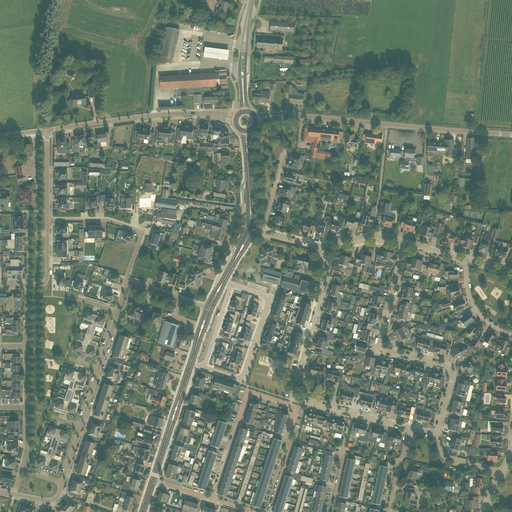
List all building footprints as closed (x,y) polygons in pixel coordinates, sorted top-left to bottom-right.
[(216,10),(215,16),(221,17),(222,15),(226,16),(226,15),(227,9),(228,9),(229,4),(226,3),(226,0),(218,0),(217,6),(220,7),(219,11),(216,10)] [(184,22),(197,24),(197,19),(189,18),(190,10),(185,9),(185,14),(183,14),(183,17),(184,17),(184,22)] [(295,24),(271,22),(270,31),(294,33),(295,24)] [(161,57),(160,60),(171,63),(172,59),(173,59),(179,30),(174,29),(167,27),(161,57)] [(266,40),(258,40),(257,47),(265,48),(265,49),(282,51),(283,40),(266,39),(266,40)] [(303,42),(304,53),(313,53),(312,43),(310,44),(310,42),(303,42)] [(230,51),(205,48),(204,58),(228,61),(230,51)] [(296,58),(288,57),(275,56),(274,63),(296,65),(296,58)] [(226,89),(225,71),(222,71),(220,71),(220,72),(214,73),(215,74),(198,75),(170,77),(160,77),(161,90),(171,89),(179,89),(179,96),(193,95),(192,91),(204,91),(203,87),(219,86),(219,89),(226,89)] [(87,85),(89,98),(96,97),(94,84),(87,85)] [(290,103),(302,104),(302,100),(305,101),(305,97),(299,96),(299,94),(294,88),(292,88),(292,86),(287,85),(286,94),(291,94),(290,103)] [(262,91),(255,90),(253,102),(261,103),(262,92),(262,91)] [(194,96),(194,104),(199,104),(199,103),(202,103),(201,96),(204,96),(204,91),(192,91),(193,95),(193,96),(194,96)] [(270,93),(262,92),(261,103),(269,103),(270,93)] [(211,98),(204,99),(204,104),(218,103),(218,98),(217,94),(218,94),(213,94),(213,97),(211,97),(211,98)] [(73,106),(85,104),(84,95),(71,97),(72,100),(69,101),(68,102),(68,104),(70,106),(72,105),(73,106)] [(198,130),(197,137),(201,137),(201,134),(208,135),(208,127),(205,127),(205,125),(202,125),(201,130),(198,130)] [(187,137),(188,126),(185,126),(184,128),(181,127),(181,129),(178,129),(177,141),(181,141),(184,137),(187,137)] [(187,137),(186,139),(196,140),(197,130),(193,130),(193,128),(190,128),(191,126),(188,126),(187,137)] [(165,138),(166,127),(163,127),(163,129),(160,129),(159,137),(156,137),(155,141),(159,141),(159,139),(161,139),(162,138),(165,138)] [(166,127),(165,138),(170,139),(169,144),(174,144),(175,133),(172,133),(172,130),(169,130),(169,128),(166,127)] [(218,136),(222,129),(214,128),(213,135),(218,136)] [(144,140),(145,129),(142,129),(142,131),(139,130),(139,132),(135,132),(134,142),(140,143),(141,139),(144,140)] [(148,129),(145,129),(144,140),(148,140),(148,145),(153,146),(154,133),(151,133),(151,131),(148,131),(148,129)] [(223,129),(222,129),(218,136),(219,136),(222,140),(229,136),(227,134),(225,132),(222,129),(223,129)] [(338,140),(339,132),(309,129),(305,129),(303,142),(314,143),(310,157),(315,158),(332,162),(333,154),(317,151),(320,140),(329,141),(330,139),(338,140)] [(381,145),(382,135),(367,133),(366,143),(370,144),(370,146),(374,147),(374,145),(381,145)] [(354,139),(355,135),(347,134),(345,145),(350,145),(350,148),(358,149),(359,140),(354,139)] [(105,135),(96,136),(97,143),(98,143),(98,144),(94,145),(95,151),(101,150),(100,144),(100,143),(106,142),(105,135)] [(72,147),(72,152),(78,152),(78,149),(84,149),(83,153),(88,153),(88,140),(84,140),(84,136),(79,137),(76,137),(75,138),(76,146),(72,147)] [(61,153),(69,153),(69,149),(69,142),(65,142),(65,140),(65,139),(62,139),(62,140),(57,140),(57,141),(57,145),(57,149),(61,149),(61,153)] [(466,159),(473,160),(475,140),(468,139),(466,159)] [(453,156),(454,141),(445,140),(445,143),(428,142),(427,155),(430,156),(430,152),(445,153),(445,156),(453,156)] [(24,149),(23,149),(24,154),(25,164),(30,164),(29,158),(32,157),(30,145),(24,146),(24,149)] [(401,151),(391,150),(390,157),(400,158),(401,151)] [(412,150),(412,151),(406,150),(405,158),(405,162),(401,162),(400,169),(408,170),(409,158),(414,158),(414,154),(415,154),(416,150),(412,150)] [(222,165),(230,165),(230,157),(222,157),(222,153),(217,154),(217,161),(222,161),(222,165)] [(298,170),(299,164),(302,165),(304,157),(294,154),(293,158),(291,157),(290,161),(289,163),(290,164),(289,167),(298,170)] [(71,168),(69,168),(66,168),(59,168),(59,172),(57,172),(56,172),(56,175),(57,175),(57,180),(58,180),(58,181),(61,181),(61,180),(66,180),(66,176),(71,176),(71,168)] [(290,176),(287,175),(285,182),(294,184),(297,185),(298,184),(299,182),(298,181),(299,178),(303,179),(304,176),(291,172),(290,176)] [(214,196),(225,198),(226,192),(224,192),(225,182),(217,181),(216,191),(215,191),(214,196)] [(66,183),(59,183),(59,187),(57,187),(56,187),(56,190),(57,190),(57,195),(66,195),(69,195),(69,183),(66,183)] [(432,185),(425,184),(424,195),(431,196),(432,185)] [(281,196),(288,198),(288,201),(294,202),(295,196),(294,196),(296,189),(289,187),(288,191),(283,189),(281,196)] [(18,204),(31,204),(31,197),(29,197),(29,189),(20,189),(20,199),(18,199),(18,204)] [(129,199),(120,199),(120,209),(125,209),(131,209),(131,205),(134,205),(134,191),(129,191),(129,199)] [(5,196),(0,195),(0,203),(6,204),(6,201),(9,201),(9,194),(5,194),(5,196)] [(109,199),(108,195),(100,195),(100,202),(104,202),(104,203),(105,203),(105,208),(106,208),(108,208),(109,208),(109,209),(113,209),(113,208),(113,203),(114,203),(114,199),(109,199)] [(155,202),(156,195),(151,195),(151,198),(139,198),(139,208),(151,208),(151,202),(155,202)] [(99,196),(94,196),(94,199),(88,199),(88,208),(96,208),(96,203),(99,203),(99,196)] [(323,196),(322,201),(334,204),(335,199),(323,196)] [(69,210),(69,198),(59,198),(59,202),(57,202),(56,202),(56,205),(57,205),(57,210),(58,210),(58,211),(61,211),(61,210),(66,210),(69,210)] [(178,201),(173,201),(157,198),(155,207),(176,210),(178,201)] [(291,203),(282,200),(281,204),(279,203),(277,211),(286,213),(287,208),(290,208),(291,203)] [(383,218),(384,219),(383,224),(386,225),(386,226),(390,227),(389,227),(390,226),(393,227),(395,221),(388,219),(390,204),(385,204),(383,218)] [(176,216),(154,212),(154,217),(162,218),(161,223),(174,225),(176,216)] [(197,227),(212,231),(210,238),(215,239),(214,240),(223,242),(229,217),(217,214),(215,222),(200,218),(197,227)] [(289,216),(282,215),(279,214),(278,217),(276,217),(274,224),(283,226),(284,223),(287,223),(289,216)] [(363,216),(361,225),(368,227),(369,223),(372,224),(374,215),(368,214),(367,217),(363,216)] [(23,221),(23,217),(14,217),(14,226),(11,226),(11,232),(19,232),(19,229),(23,229),(23,224),(23,221)] [(348,218),(346,227),(353,229),(354,227),(357,228),(359,219),(352,217),(352,219),(348,218)] [(334,221),(331,230),(338,232),(339,229),(342,230),(345,219),(338,218),(337,222),(334,221)] [(408,230),(409,231),(414,232),(416,223),(416,221),(416,220),(416,219),(415,219),(414,219),(413,219),(412,220),(412,222),(403,219),(401,227),(404,228),(404,230),(407,231),(408,230)] [(305,222),(303,231),(309,233),(310,230),(314,230),(316,222),(309,220),(308,223),(305,222)] [(324,222),(319,221),(319,224),(318,224),(316,233),(323,235),(325,230),(328,231),(330,224),(324,222)] [(423,232),(422,236),(429,238),(429,237),(432,238),(434,231),(431,230),(431,229),(428,228),(429,225),(425,224),(424,227),(423,227),(422,232),(423,232)] [(95,239),(95,226),(90,226),(90,227),(88,227),(88,232),(84,232),(84,239),(95,239)] [(105,239),(105,232),(102,232),(102,227),(99,227),(99,226),(95,226),(95,239),(105,239)] [(69,238),(69,227),(57,227),(57,228),(56,228),(56,232),(57,232),(57,234),(62,234),(62,238),(69,238)] [(123,230),(122,232),(120,239),(116,238),(114,241),(119,242),(125,244),(126,241),(131,242),(132,240),(133,241),(134,237),(133,236),(126,233),(126,231),(123,230)] [(159,241),(163,242),(165,234),(159,233),(159,235),(155,234),(154,237),(152,237),(150,244),(157,246),(159,241)] [(449,243),(455,244),(457,237),(451,235),(443,233),(442,238),(443,238),(442,242),(449,244),(449,243)] [(7,240),(7,244),(22,244),(22,240),(22,238),(22,237),(20,237),(20,234),(14,234),(14,240),(7,240)] [(171,234),(169,240),(177,242),(179,236),(171,234)] [(474,243),(478,244),(479,237),(476,236),(475,238),(472,237),(470,239),(470,240),(465,239),(462,238),(460,244),(464,245),(463,248),(470,249),(471,245),(472,245),(473,242),(474,243)] [(489,246),(490,242),(487,239),(485,245),(484,244),(482,243),(481,244),(480,247),(479,247),(479,248),(480,248),(479,252),(487,254),(489,246)] [(68,241),(62,241),(62,244),(57,244),(57,246),(56,246),(56,251),(69,251),(68,241)] [(497,247),(495,255),(498,256),(498,257),(502,258),(502,257),(506,258),(508,249),(502,248),(503,244),(502,243),(495,241),(496,241),(495,241),(494,244),(494,246),(497,247)] [(22,249),(22,244),(7,244),(7,249),(14,249),(14,255),(21,255),(21,252),(22,252),(22,251),(22,249)] [(201,245),(201,247),(196,246),(195,251),(200,252),(212,255),(213,251),(211,251),(212,248),(201,245)] [(270,250),(271,249),(266,247),(266,249),(263,248),(262,253),(261,253),(260,256),(261,256),(260,260),(263,261),(262,264),(269,266),(272,257),(270,257),(272,250),(270,250)] [(69,261),(69,251),(56,251),(56,256),(57,256),(57,258),(62,258),(62,261),(69,261)] [(378,267),(379,266),(386,262),(388,253),(383,251),(382,253),(378,252),(374,266),(376,267),(378,267)] [(210,262),(212,255),(200,252),(198,258),(200,259),(200,260),(206,261),(206,262),(209,263),(210,262)] [(394,254),(388,253),(386,262),(385,266),(393,268),(394,263),(395,264),(397,257),(393,256),(394,254)] [(361,264),(364,265),(367,256),(361,255),(361,257),(357,256),(355,266),(361,267),(361,264)] [(338,268),(340,268),(340,269),(343,270),(344,266),(346,257),(341,256),(338,268)] [(370,265),(372,258),(367,256),(364,265),(367,266),(365,273),(371,274),(373,266),(370,265)] [(347,267),(346,270),(345,271),(347,274),(351,275),(353,266),(354,262),(351,261),(351,259),(346,257),(344,266),(347,267)] [(308,267),(309,261),(305,259),(305,258),(302,258),(301,259),(301,258),(300,264),(299,264),(297,271),(305,273),(306,269),(306,268),(306,266),(308,267)] [(406,271),(409,272),(414,273),(417,261),(412,259),(411,262),(408,261),(406,267),(407,268),(406,271)] [(14,275),(14,260),(10,260),(10,267),(4,267),(4,273),(7,273),(7,275),(8,275),(10,275),(14,275)] [(19,260),(14,260),(14,275),(19,275),(18,275),(20,275),(21,275),(22,275),(22,271),(23,271),(23,269),(22,269),(22,267),(19,267),(19,260)] [(423,262),(417,261),(414,273),(413,275),(421,277),(423,270),(421,269),(423,262)] [(429,264),(428,267),(425,266),(424,271),(423,273),(429,275),(429,273),(432,273),(435,265),(432,264),(432,265),(429,264)] [(437,266),(435,265),(432,273),(431,278),(435,278),(435,277),(440,279),(443,270),(440,269),(440,267),(437,266)] [(284,275),(282,274),(282,273),(263,268),(264,268),(263,268),(262,274),(263,274),(262,275),(264,275),(262,282),(279,286),(279,285),(282,286),(284,277),(284,275)] [(189,285),(187,285),(198,289),(202,276),(201,276),(202,272),(203,273),(203,272),(193,269),(189,281),(190,281),(189,285)] [(452,269),(445,269),(445,276),(449,276),(449,279),(458,279),(458,272),(452,272),(452,269)] [(168,283),(168,284),(174,286),(178,276),(171,274),(171,276),(168,275),(168,274),(160,272),(158,277),(159,277),(158,282),(165,284),(166,282),(168,283)] [(118,282),(120,279),(119,278),(119,277),(108,274),(105,284),(111,286),(112,283),(117,284),(117,282),(118,282)] [(284,277),(282,286),(281,287),(297,291),(298,288),(299,288),(299,287),(303,288),(302,293),(307,294),(310,283),(301,280),(301,282),(300,281),(284,277)] [(85,287),(87,281),(77,278),(73,289),(74,289),(74,290),(78,291),(78,290),(80,291),(82,286),(85,287)] [(332,285),(331,290),(339,292),(340,290),(343,290),(344,288),(345,289),(346,286),(339,284),(338,286),(332,285)] [(404,287),(403,292),(415,296),(416,293),(412,292),(413,289),(404,287)] [(108,294),(109,290),(103,288),(100,298),(111,302),(111,301),(112,302),(113,298),(113,297),(113,295),(108,294)] [(456,300),(456,297),(456,296),(460,295),(459,289),(458,290),(458,288),(450,290),(447,291),(448,294),(450,294),(451,294),(452,298),(451,298),(452,301),(456,300)] [(339,295),(339,292),(331,290),(330,296),(334,297),(334,300),(340,302),(342,296),(339,295)] [(378,293),(375,292),(373,299),(371,298),(370,300),(381,303),(383,298),(380,297),(381,294),(378,293)] [(412,304),(413,303),(411,301),(410,300),(410,297),(414,298),(415,296),(403,292),(401,298),(404,299),(404,302),(412,304)] [(8,294),(3,294),(3,303),(6,303),(6,309),(11,309),(11,301),(8,301),(8,294)] [(22,295),(20,295),(20,294),(14,294),(14,298),(11,298),(11,301),(11,309),(17,309),(17,307),(21,307),(21,302),(20,302),(20,299),(22,299),(22,295)] [(285,302),(287,297),(279,294),(277,299),(285,302)] [(238,310),(241,298),(236,296),(235,301),(233,301),(231,307),(238,310)] [(256,306),(258,300),(253,299),(251,304),(250,304),(248,309),(256,312),(258,307),(256,306)] [(328,302),(326,308),(335,310),(336,307),(338,308),(340,302),(334,300),(333,303),(328,302)] [(380,309),(381,303),(370,300),(370,303),(372,303),(372,306),(369,306),(368,309),(377,311),(378,308),(380,309)] [(456,313),(462,311),(462,310),(465,308),(462,301),(453,305),(456,313)] [(303,302),(301,308),(309,310),(311,305),(303,302)] [(399,307),(398,310),(408,312),(411,313),(413,304),(412,304),(404,302),(403,305),(401,305),(400,308),(399,307)] [(142,320),(144,314),(145,312),(140,310),(140,311),(138,310),(139,309),(131,306),(130,311),(129,310),(127,315),(135,318),(136,318),(142,320)] [(339,311),(335,310),(326,308),(325,313),(331,314),(330,318),(336,319),(339,311)] [(377,311),(368,309),(365,308),(363,317),(366,318),(377,321),(378,315),(376,315),(377,311)] [(254,318),(256,312),(248,309),(246,315),(247,316),(245,321),(250,322),(252,317),(254,318)] [(280,318),(281,312),(273,310),(271,315),(280,318)] [(411,313),(408,312),(398,310),(398,312),(399,313),(398,316),(400,316),(399,319),(410,322),(412,314),(411,313)] [(86,333),(89,335),(95,317),(92,316),(92,315),(86,313),(85,315),(84,315),(82,324),(88,326),(86,333)] [(161,319),(162,317),(162,316),(158,315),(158,314),(156,314),(155,314),(154,314),(151,322),(160,324),(163,325),(165,320),(161,319)] [(232,327),(236,316),(230,314),(229,319),(227,318),(225,325),(232,327)] [(466,318),(465,316),(459,320),(457,321),(457,322),(455,323),(457,325),(461,323),(465,327),(471,323),(471,324),(474,322),(470,315),(466,318)] [(95,317),(89,335),(93,336),(96,327),(102,329),(105,321),(104,321),(105,319),(99,317),(98,318),(95,317)] [(21,321),(20,321),(20,318),(15,318),(13,318),(5,318),(5,324),(12,324),(12,327),(21,327),(21,321)] [(304,326),(306,321),(298,318),(296,323),(304,326)] [(323,320),(322,325),(334,328),(335,329),(336,326),(335,324),(336,319),(330,318),(329,321),(323,320)] [(361,326),(372,329),(373,329),(374,326),(375,326),(377,321),(366,318),(365,320),(364,320),(364,322),(364,323),(364,325),(362,324),(362,325),(361,326)] [(165,320),(163,325),(160,335),(158,343),(176,349),(179,350),(183,339),(179,338),(183,326),(177,324),(176,325),(173,324),(172,324),(168,323),(168,321),(165,320)] [(248,330),(250,325),(245,323),(243,328),(242,328),(240,334),(249,336),(250,331),(248,330)] [(269,323),(267,328),(275,331),(277,326),(269,323)] [(395,339),(404,334),(402,330),(406,328),(403,324),(396,328),(397,330),(393,333),(394,336),(395,339)] [(228,338),(232,327),(225,325),(223,331),(224,332),(223,337),(228,338)] [(326,332),(325,335),(334,338),(335,334),(333,334),(334,328),(322,325),(320,330),(326,332)] [(369,337),(372,329),(361,326),(358,325),(356,334),(358,335),(369,337)] [(477,337),(483,331),(481,329),(482,329),(478,325),(475,328),(473,327),(467,333),(471,337),(474,334),(477,337)] [(21,332),(21,327),(12,327),(12,330),(5,330),(5,334),(2,334),(2,336),(13,336),(13,332),(21,332)] [(409,330),(404,334),(395,339),(397,341),(399,343),(412,335),(409,330)] [(295,332),(293,337),(301,340),(303,335),(295,332)] [(84,352),(89,335),(86,333),(83,342),(76,340),(74,348),(75,348),(74,351),(80,353),(80,351),(84,352)] [(247,342),(249,336),(240,334),(238,339),(237,345),(238,345),(243,347),(244,341),(247,342)] [(492,350),(494,351),(497,345),(495,345),(498,341),(495,339),(495,338),(489,334),(484,342),(489,345),(487,348),(492,350)] [(90,345),(93,336),(89,335),(84,352),(87,353),(87,355),(92,357),(93,354),(94,354),(94,355),(97,347),(90,345)] [(333,341),(334,338),(325,335),(324,338),(319,337),(317,342),(329,345),(330,340),(333,341)] [(352,342),(356,343),(365,345),(366,342),(368,343),(369,337),(358,335),(357,340),(353,339),(352,342)] [(419,349),(422,350),(426,335),(423,335),(422,335),(422,337),(417,336),(417,339),(419,339),(416,348),(419,348),(419,349)] [(429,346),(432,347),(434,340),(428,339),(429,337),(428,336),(426,335),(422,350),(425,351),(425,350),(428,351),(429,346)] [(120,336),(118,341),(126,344),(128,338),(120,336)] [(476,348),(480,342),(482,339),(479,337),(473,346),(476,348)] [(270,347),(272,341),(263,338),(262,344),(270,347)] [(434,338),(434,340),(432,347),(435,347),(434,352),(437,353),(436,354),(439,355),(443,342),(443,341),(434,338)] [(498,343),(497,349),(502,351),(501,354),(507,356),(509,350),(506,349),(508,343),(502,341),(501,344),(498,343)] [(227,344),(222,342),(220,348),(218,347),(216,352),(224,355),(226,350),(225,349),(227,344)] [(289,348),(289,347),(298,350),(299,345),(291,342),(290,342),(288,347),(289,348)] [(328,351),(329,345),(317,342),(316,348),(326,350),(325,354),(332,356),(333,352),(328,351)] [(443,342),(439,355),(442,355),(442,354),(445,355),(447,349),(450,350),(451,345),(448,344),(448,343),(443,342)] [(165,359),(173,362),(175,355),(174,355),(176,349),(158,343),(157,346),(164,348),(162,352),(161,358),(165,359)] [(356,343),(355,346),(358,346),(357,351),(357,352),(357,353),(361,354),(361,353),(365,354),(367,346),(365,345),(356,343)] [(234,352),(232,358),(241,361),(243,355),(240,354),(242,349),(237,347),(235,352),(234,352)] [(296,356),(298,350),(289,347),(289,348),(288,353),(296,356)] [(455,349),(453,356),(454,356),(455,357),(454,357),(458,358),(458,359),(462,360),(463,357),(462,356),(463,351),(466,352),(467,349),(459,347),(458,350),(455,349)] [(126,355),(123,354),(115,351),(113,357),(116,358),(115,361),(124,363),(126,355)] [(221,366),(224,355),(216,352),(214,358),(217,359),(215,364),(221,366)] [(12,357),(12,354),(2,354),(2,357),(4,357),(4,360),(11,360),(11,363),(12,363),(20,363),(20,357),(12,357)] [(366,362),(365,361),(364,364),(364,365),(365,365),(365,366),(370,367),(370,370),(366,369),(365,375),(371,377),(372,371),(374,364),(375,359),(367,357),(366,362)] [(239,366),(241,361),(232,358),(230,363),(231,364),(230,369),(235,371),(236,365),(239,366)] [(377,364),(374,364),(372,371),(375,372),(376,369),(381,370),(384,362),(378,360),(377,364)] [(319,363),(317,362),(315,367),(312,366),(310,376),(315,377),(319,363)] [(389,363),(384,362),(381,370),(380,374),(386,376),(385,380),(388,380),(390,374),(391,368),(388,367),(389,363)] [(474,372),(475,373),(479,371),(476,367),(475,368),(471,362),(466,365),(468,367),(466,369),(466,370),(465,371),(468,375),(472,381),(476,379),(472,373),(474,372)] [(12,363),(11,363),(2,363),(2,366),(4,366),(4,369),(11,369),(11,372),(12,372),(20,372),(20,366),(12,366),(12,363)] [(322,374),(325,374),(327,368),(323,367),(323,369),(320,368),(321,364),(319,363),(315,377),(321,378),(322,374)] [(396,372),(399,373),(402,363),(399,363),(399,364),(396,364),(395,366),(392,365),(391,368),(390,374),(395,375),(396,372)] [(402,363),(399,373),(403,374),(402,377),(407,378),(408,376),(410,369),(406,368),(407,366),(404,366),(404,364),(402,363)] [(336,365),(336,368),(332,381),(338,383),(339,378),(342,379),(344,371),(343,370),(344,367),(336,365)] [(498,365),(498,369),(494,369),(493,376),(497,376),(497,377),(507,377),(507,370),(505,370),(505,365),(498,365)] [(110,367),(108,372),(118,375),(119,372),(122,373),(123,368),(116,366),(115,369),(110,367)] [(413,370),(410,369),(408,376),(411,377),(412,375),(414,376),(413,379),(416,380),(419,368),(414,366),(413,370)] [(327,380),(332,381),(336,368),(333,368),(332,371),(329,370),(330,369),(327,368),(325,374),(328,375),(327,380)] [(425,369),(419,368),(416,380),(416,381),(424,384),(426,379),(427,374),(424,374),(425,369)] [(67,391),(71,392),(77,374),(73,373),(74,372),(68,370),(67,372),(66,372),(64,380),(70,382),(67,391)] [(12,375),(12,372),(11,372),(3,372),(3,374),(6,374),(6,378),(11,378),(11,381),(12,381),(20,381),(20,375),(12,375)] [(118,375),(108,372),(106,378),(107,378),(106,381),(117,384),(118,381),(119,381),(120,376),(118,375)] [(164,390),(164,388),(168,375),(160,372),(158,372),(153,386),(164,390)] [(429,379),(426,379),(424,384),(424,385),(428,386),(428,385),(433,386),(434,382),(436,374),(431,372),(429,379)] [(71,392),(75,393),(77,384),(84,387),(87,378),(86,378),(86,379),(86,378),(86,376),(80,374),(80,375),(77,374),(71,392)] [(436,374),(434,382),(437,383),(437,387),(443,389),(444,384),(440,383),(442,375),(436,374)] [(219,390),(222,381),(216,379),(213,389),(219,390)] [(500,391),(506,391),(506,386),(505,386),(505,380),(495,379),(495,380),(495,383),(497,383),(496,390),(497,390),(497,391),(500,391)] [(12,384),(12,381),(11,381),(3,381),(3,383),(6,383),(6,387),(11,387),(11,390),(12,390),(20,390),(20,384),(12,384)] [(205,384),(204,383),(196,381),(194,386),(203,389),(205,384)] [(224,391),(227,382),(222,381),(219,390),(224,392),(224,391)] [(464,381),(463,385),(459,383),(457,389),(465,391),(468,392),(471,383),(464,381)] [(230,392),(232,384),(227,382),(224,391),(229,393),(230,392)] [(112,387),(110,386),(105,385),(105,384),(104,384),(102,390),(110,392),(112,387)] [(343,402),(346,403),(350,387),(341,385),(339,392),(342,393),(341,400),(343,401),(343,402)] [(160,396),(160,398),(157,397),(158,392),(149,389),(147,394),(154,396),(151,404),(155,405),(155,404),(164,407),(167,398),(160,396)] [(459,396),(458,399),(466,401),(468,395),(465,394),(465,391),(457,389),(456,395),(459,396)] [(12,393),(12,390),(11,390),(3,390),(3,392),(4,392),(4,396),(11,396),(11,399),(20,399),(20,393),(12,393)] [(102,390),(101,395),(109,397),(113,399),(114,394),(110,392),(102,390)] [(353,397),(357,398),(359,392),(357,391),(352,390),(349,390),(346,403),(349,403),(349,402),(352,403),(353,397)] [(65,409),(71,392),(67,391),(65,399),(58,397),(55,405),(56,405),(56,408),(62,410),(62,408),(65,409)] [(72,402),(75,393),(71,392),(65,409),(69,410),(68,412),(74,414),(75,411),(76,411),(75,412),(76,412),(78,404),(72,402)] [(365,408),(369,394),(366,394),(359,392),(357,398),(361,399),(360,405),(362,406),(362,407),(365,408)] [(208,403),(210,397),(208,396),(206,395),(199,393),(198,397),(192,395),(189,403),(203,407),(201,407),(203,401),(208,403)] [(374,393),(374,395),(369,394),(365,408),(368,408),(368,407),(371,408),(372,402),(376,403),(378,395),(374,393)] [(507,400),(505,400),(505,399),(504,399),(503,397),(503,394),(493,393),(492,398),(494,400),(494,404),(505,405),(505,404),(506,404),(507,400)] [(389,396),(388,398),(384,413),(387,413),(387,412),(390,413),(391,410),(394,411),(396,401),(393,400),(390,396),(389,395),(389,396)] [(385,397),(385,398),(379,397),(377,406),(380,407),(379,410),(382,411),(382,412),(384,413),(388,398),(385,397)] [(465,404),(466,401),(458,399),(458,402),(454,401),(453,406),(452,406),(452,407),(461,409),(462,403),(465,404)] [(400,417),(403,418),(406,408),(403,407),(404,404),(397,402),(395,409),(399,410),(398,415),(401,416),(400,417)] [(409,409),(406,408),(403,418),(406,418),(406,417),(409,418),(411,412),(414,413),(415,407),(412,406),(409,406),(409,409)] [(422,422),(425,413),(422,412),(423,408),(418,406),(416,414),(419,415),(417,420),(420,421),(419,422),(422,422)] [(464,410),(461,409),(452,407),(451,412),(455,413),(455,415),(461,417),(461,415),(463,415),(464,410)] [(426,409),(425,413),(422,422),(426,423),(426,422),(428,423),(430,418),(433,419),(435,412),(431,411),(432,410),(426,409)] [(500,410),(500,409),(492,409),(492,413),(495,413),(495,420),(501,420),(503,421),(504,418),(505,417),(504,415),(504,413),(503,413),(502,413),(500,413),(500,411),(500,410)] [(104,413),(96,410),(94,416),(95,416),(95,418),(101,420),(105,421),(108,414),(104,413)] [(187,410),(185,416),(198,420),(199,418),(194,416),(195,413),(200,414),(201,411),(196,410),(195,412),(187,410)] [(310,413),(306,412),(303,425),(312,428),(313,424),(316,416),(310,414),(310,413)] [(316,414),(316,416),(313,424),(312,428),(316,429),(317,425),(323,427),(325,418),(319,417),(320,415),(316,414)] [(152,426),(160,428),(163,420),(155,417),(155,418),(150,416),(148,424),(152,426)] [(185,416),(183,422),(191,425),(192,422),(197,423),(198,420),(185,416)] [(285,424),(287,419),(279,416),(277,416),(275,421),(285,424)] [(253,425),(255,420),(254,419),(254,420),(246,417),(245,423),(253,425)] [(325,418),(323,427),(323,428),(326,429),(327,428),(333,429),(335,421),(329,419),(329,418),(326,417),(325,418)] [(333,429),(332,434),(335,435),(336,434),(342,435),(345,423),(339,422),(339,420),(335,419),(335,421),(333,429)] [(462,424),(459,423),(460,421),(451,419),(450,424),(449,424),(450,425),(458,427),(461,427),(462,424)] [(217,428),(225,430),(227,424),(219,421),(217,428)] [(283,429),(285,424),(275,421),(273,426),(283,429)] [(502,433),(503,425),(497,425),(498,422),(490,421),(489,425),(491,425),(491,432),(502,433)] [(92,424),(90,429),(100,433),(101,429),(102,430),(104,425),(98,423),(97,426),(92,424)] [(356,433),(360,434),(362,425),(357,424),(355,430),(352,429),(350,435),(356,437),(356,433)] [(367,427),(362,425),(360,434),(359,437),(364,439),(363,442),(367,443),(367,441),(369,433),(366,432),(367,427)] [(451,431),(451,434),(459,436),(459,433),(457,432),(458,427),(450,425),(448,430),(451,431)] [(283,429),(273,426),(272,431),(281,434),(283,429)] [(49,448),(53,449),(58,432),(55,431),(55,429),(50,427),(49,430),(48,429),(45,437),(52,439),(49,448)] [(223,436),(225,430),(217,428),(214,427),(213,430),(212,433),(215,434),(223,436)] [(181,428),(179,434),(192,438),(191,438),(193,439),(194,437),(189,433),(190,431),(181,428)] [(238,434),(246,437),(248,431),(244,429),(244,430),(240,428),(238,434)] [(374,437),(377,438),(379,430),(374,428),(373,434),(369,433),(367,441),(370,442),(371,441),(373,441),(374,437)] [(100,433),(90,429),(88,435),(93,436),(92,439),(98,441),(99,438),(98,438),(100,433)] [(385,431),(379,430),(377,438),(380,439),(379,443),(385,444),(386,440),(386,438),(383,438),(385,431)] [(58,432),(53,449),(56,450),(59,442),(66,444),(68,436),(68,435),(68,436),(67,435),(68,433),(62,431),(62,433),(58,432)] [(386,440),(385,444),(384,447),(388,448),(389,445),(390,446),(391,442),(395,443),(397,434),(391,433),(389,441),(386,440)] [(192,438),(179,434),(177,441),(190,444),(191,438),(192,438)] [(215,434),(213,440),(221,442),(223,436),(215,434)] [(243,443),(248,444),(250,438),(246,437),(238,434),(237,440),(243,443)] [(397,434),(395,443),(394,446),(399,448),(399,449),(402,450),(404,442),(401,441),(402,436),(397,434)] [(451,443),(464,447),(465,444),(464,443),(465,438),(459,436),(451,434),(450,437),(453,438),(451,443)] [(501,440),(501,436),(492,435),(492,439),(492,446),(501,447),(502,440),(501,440)] [(151,445),(153,439),(145,436),(144,439),(137,437),(135,441),(146,445),(147,444),(151,445)] [(318,447),(319,441),(310,438),(308,445),(318,447)] [(221,442),(213,440),(210,439),(208,445),(211,446),(219,449),(221,442)] [(274,439),(272,446),(279,448),(282,442),(279,441),(274,439)] [(17,449),(17,447),(18,443),(13,442),(13,440),(6,440),(4,451),(8,452),(17,454),(18,449),(17,449)] [(237,440),(235,447),(242,449),(243,446),(247,447),(248,444),(243,443),(237,440)] [(84,447),(92,449),(94,444),(86,442),(86,441),(84,447)] [(462,452),(462,450),(464,450),(464,451),(468,452),(467,455),(472,456),(473,449),(465,447),(464,447),(451,443),(451,444),(450,449),(458,451),(462,452)] [(132,450),(136,451),(135,454),(136,457),(139,458),(146,460),(146,459),(147,460),(148,457),(147,457),(149,452),(133,446),(132,450)] [(176,446),(173,452),(185,456),(187,451),(187,450),(184,449),(176,446)] [(192,455),(195,456),(197,450),(190,448),(184,446),(185,446),(184,449),(187,450),(187,451),(193,453),(192,455)] [(278,454),(279,448),(272,446),(270,451),(278,454)] [(242,449),(235,447),(233,453),(240,455),(242,449)] [(299,448),(295,447),(293,453),(301,455),(303,449),(299,448)] [(47,466),(53,449),(49,448),(47,456),(40,453),(37,462),(38,462),(37,465),(43,467),(44,465),(47,466)] [(56,452),(56,450),(53,449),(47,466),(50,467),(50,469),(56,471),(57,468),(57,469),(60,461),(53,459),(56,452)] [(497,461),(497,453),(491,452),(491,449),(486,449),(486,453),(488,453),(488,460),(492,461),(492,462),(496,462),(496,461),(497,461)] [(276,460),(278,454),(270,451),(268,458),(276,460)] [(183,463),(185,456),(173,452),(171,459),(179,461),(183,463)] [(208,458),(215,460),(217,454),(210,452),(208,458)] [(233,453),(231,459),(238,461),(240,455),(233,453)] [(293,453),(291,459),(299,461),(301,455),(293,453)] [(321,461),(332,463),(333,457),(330,456),(326,455),(325,458),(320,457),(319,461),(321,461)] [(14,464),(15,462),(15,458),(7,457),(7,460),(5,467),(14,469),(15,464),(14,464)] [(133,460),(129,458),(127,466),(136,469),(134,472),(142,475),(144,467),(138,465),(139,462),(133,460)] [(206,464),(213,466),(215,460),(208,458),(206,464)] [(266,464),(274,466),(276,460),(268,458),(266,464)] [(238,461),(231,459),(229,465),(236,467),(238,461)] [(299,461),(291,459),(289,465),(297,467),(299,461)] [(354,468),(358,468),(359,465),(355,464),(355,461),(348,460),(346,466),(354,468)] [(332,463),(321,461),(320,467),(323,468),(331,469),(332,463)] [(379,473),(387,474),(388,468),(387,468),(388,464),(383,463),(380,463),(379,467),(380,467),(379,473)] [(181,468),(169,464),(167,471),(179,474),(181,468)] [(204,470),(211,472),(213,466),(206,464),(204,470)] [(272,472),(274,466),(266,464),(265,467),(263,466),(262,469),(264,470),(272,472)] [(229,465),(227,471),(234,473),(236,467),(229,465)] [(296,477),(307,480),(307,477),(302,476),(302,475),(298,474),(300,469),(299,469),(299,468),(297,467),(289,465),(288,471),(290,472),(295,474),(297,474),(296,477)] [(416,480),(418,473),(420,473),(420,471),(421,470),(411,468),(410,471),(410,474),(409,473),(408,478),(416,480)] [(1,482),(10,484),(12,476),(5,475),(6,471),(0,469),(0,470),(0,474),(3,475),(1,482)] [(202,476),(209,478),(211,472),(204,470),(202,476)] [(262,476),(270,478),(272,472),(264,470),(262,476)] [(178,481),(179,476),(180,475),(179,475),(179,474),(167,471),(165,477),(178,481)] [(234,473),(227,471),(225,477),(232,479),(234,473)] [(200,482),(207,484),(209,478),(202,476),(200,482)] [(270,478),(262,476),(261,482),(268,484),(270,478)] [(134,478),(129,477),(128,482),(124,481),(121,488),(129,490),(130,487),(137,489),(139,482),(133,480),(134,478)] [(225,477),(223,483),(230,485),(232,479),(225,477)] [(284,483),(291,485),(293,479),(289,477),(289,478),(286,477),(284,483)] [(84,487),(85,483),(86,480),(80,478),(78,483),(74,481),(73,481),(71,486),(81,490),(82,486),(84,487)] [(474,479),(473,487),(471,487),(471,493),(478,494),(478,488),(482,489),(483,484),(481,484),(482,479),(474,479)] [(453,491),(454,482),(444,481),(443,490),(453,491)] [(200,482),(198,488),(205,490),(207,484),(200,482)] [(268,484),(261,482),(259,488),(266,490),(268,484)] [(221,489),(228,491),(230,485),(223,483),(221,489)] [(282,489),(289,491),(291,485),(284,483),(282,489)] [(325,494),(327,488),(323,487),(319,486),(316,485),(315,491),(317,492),(325,494)] [(81,490),(71,486),(70,492),(75,493),(74,496),(80,498),(81,495),(80,495),(81,490)] [(266,490),(259,488),(257,494),(264,496),(266,490)] [(416,494),(413,493),(414,490),(407,488),(406,494),(407,494),(405,503),(417,506),(418,500),(415,499),(416,494)] [(222,496),(226,497),(228,491),(221,489),(219,495),(222,496)] [(282,489),(280,495),(287,497),(290,498),(292,492),(289,491),(282,489)] [(120,498),(119,502),(132,506),(134,499),(127,497),(129,494),(123,492),(121,498),(120,498)] [(168,503),(170,496),(167,495),(160,493),(158,500),(165,503),(165,502),(168,503)] [(264,496),(257,494),(255,500),(262,502),(264,496)] [(280,495),(278,501),(285,503),(287,497),(280,495)] [(372,503),(380,505),(381,499),(373,497),(369,496),(369,499),(373,500),(372,503)] [(478,504),(478,498),(465,497),(464,510),(467,510),(472,511),(472,507),(476,507),(476,504),(478,504)] [(315,504),(323,506),(324,500),(316,498),(314,498),(312,504),(315,504)] [(262,502),(255,500),(253,506),(257,507),(260,508),(262,502)] [(183,510),(182,511),(189,511),(192,503),(186,501),(183,510)] [(285,503),(278,501),(276,507),(283,509),(285,503)] [(67,502),(63,506),(70,511),(72,511),(75,509),(76,510),(78,507),(73,503),(71,506),(67,502),(68,502),(67,502)] [(128,511),(129,511),(132,506),(119,502),(118,505),(116,511),(117,511),(122,511),(123,510),(128,511)] [(190,511),(195,511),(198,505),(192,503),(189,511),(190,511)]
